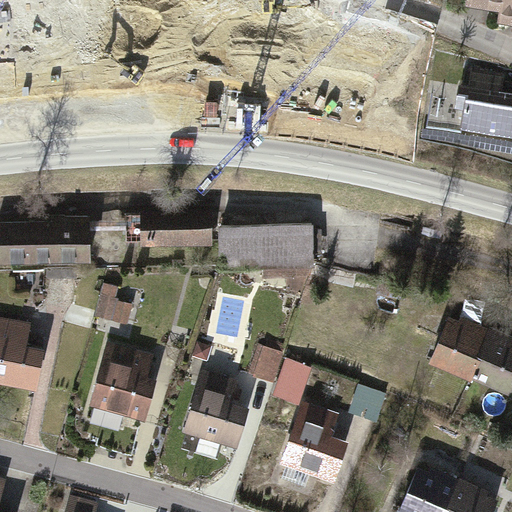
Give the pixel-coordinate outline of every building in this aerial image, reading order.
[(511,0),(466,0),(466,5),(500,10),(498,23),(511,24),(511,0)] [(471,86),(458,84),(455,106),(463,108),(460,129),(511,137),(511,96),(503,96),(506,74),(474,69),(471,86)] [(212,211),(142,212),(142,246),(212,245),(212,211)] [(90,221),(0,222),(0,264),(90,263),(90,221)] [(313,224),(219,226),(221,273),(314,271),(313,224)] [(121,304),(123,286),(106,285),(102,322),(135,325),(137,306),(121,304)] [(456,313),(439,351),(511,383),(511,338),(468,319),(456,313)] [(32,323),(0,317),(0,383),(37,392),(43,350),(28,347),(32,323)] [(156,352),(110,342),(94,408),(148,424),(159,381),(150,378),(156,352)] [(252,375),(275,385),(288,356),(264,346),(252,375)] [(241,380),(204,369),(186,431),(239,446),(251,407),(235,402),(241,380)] [(362,387),(356,417),(384,423),(390,392),(362,387)] [(339,413),(302,400),(280,461),(336,481),(351,439),(332,432),(339,413)] [(492,511),(501,490),(423,459),(401,511),(492,511)] [(0,511),(9,480),(0,477),(0,511)] [(101,511),(104,502),(71,496),(67,511),(101,511)]
